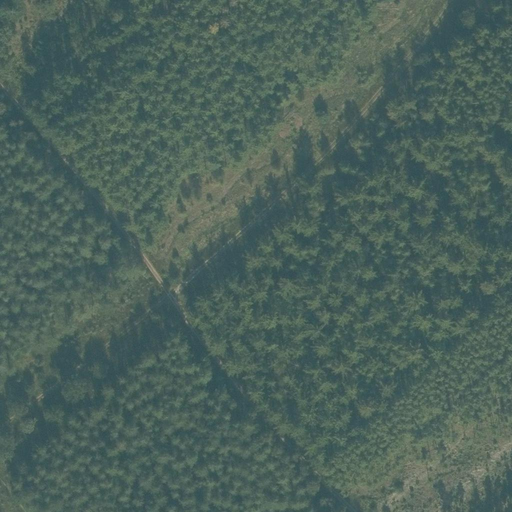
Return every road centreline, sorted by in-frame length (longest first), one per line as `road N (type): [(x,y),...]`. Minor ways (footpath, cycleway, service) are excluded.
road 1 (track): [(0,420),(265,209),(377,98),(452,0)]
road 2 (track): [(22,105),(201,339),(358,511)]
road 3 (track): [(19,101),(116,0)]
